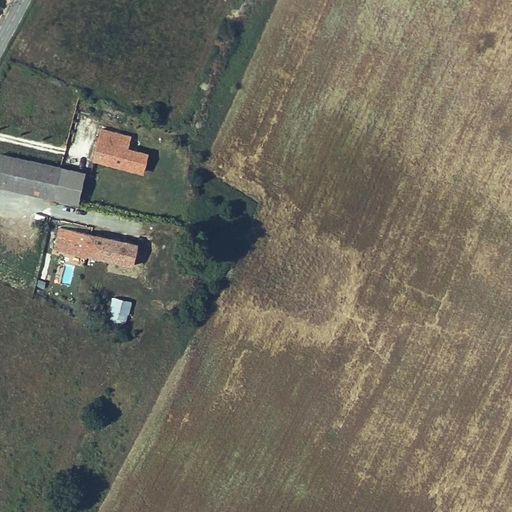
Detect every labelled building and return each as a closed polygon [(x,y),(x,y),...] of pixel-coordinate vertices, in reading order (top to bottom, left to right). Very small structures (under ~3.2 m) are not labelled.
[(94,127),(95,126),(114,130),(125,132),(127,122),(96,116),(94,127)] [(94,127),(87,156),(118,162),(122,143),(125,132),(114,130),(95,126),(94,127)] [(122,143),(118,162),(138,167),(142,148),(122,143)] [(0,151),(0,184),(47,194),(54,163),(0,151)] [(72,200),(79,168),(54,163),(47,194),(72,200)] [(55,218),(63,218),(63,202),(55,202),(55,218)] [(56,226),(52,249),(84,255),(84,252),(104,255),(103,263),(116,265),(120,236),(56,226)] [(128,270),(125,278),(137,280),(138,272),(128,270)] [(110,293),(104,309),(121,315),(127,299),(110,293)] [(121,315),(104,309),(102,316),(119,322),(121,315)]
